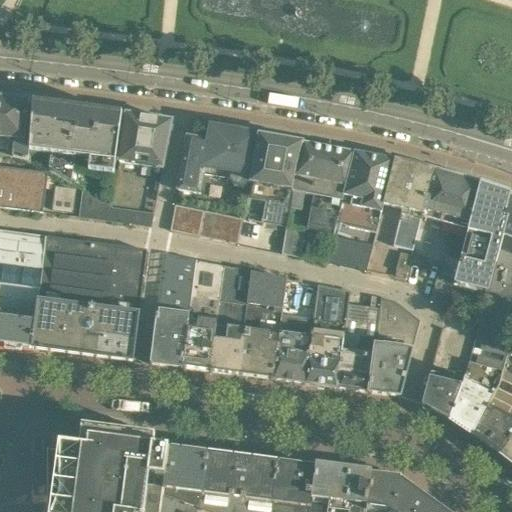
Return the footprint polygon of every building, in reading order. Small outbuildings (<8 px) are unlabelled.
[(24,142),(29,102),(0,99),(0,155),(12,159),(27,163),(29,151),(29,143),(24,142)] [(33,102),(29,143),(29,151),(50,154),(48,172),(70,185),(74,157),(85,159),(90,110),(33,102)] [(90,110),(85,159),(89,159),(88,171),(113,174),(121,115),(90,110)] [(162,169),(171,122),(126,115),(119,163),(162,169)] [(249,185),(258,136),(211,128),(208,141),(187,138),(178,191),(201,195),(204,176),(229,179),(234,187),(242,188),(249,183),(249,185)] [(302,144),(258,136),(249,185),(251,185),(248,199),(270,203),(272,195),(274,195),(272,210),(264,208),(262,222),(245,218),(240,245),(239,245),(239,246),(240,246),(241,244),(282,253),(286,229),(286,227),(287,224),(288,223),(290,209),(302,144)] [(313,197),(306,232),(334,238),(337,225),(336,225),(342,203),(343,197),(354,154),(302,144),(290,209),(301,211),(304,195),(313,197)] [(343,197),(342,203),(336,225),(337,225),(345,226),(344,228),(376,234),(381,214),(383,206),(394,162),(354,153),(354,154),(343,197)] [(421,221),(421,217),(433,171),(394,162),(383,206),(402,210),(398,221),(408,224),(409,218),(412,219),(421,221)] [(0,208),(42,214),(43,210),(47,174),(0,167),(0,208)] [(421,217),(467,231),(479,185),(433,171),(421,217)] [(510,195),(479,185),(467,231),(454,281),(453,285),(487,293),(508,218),(504,217),(510,195)] [(56,189),(53,211),(71,213),(74,191),(56,189)] [(82,193),(79,214),(79,219),(150,228),(153,215),(112,209),(82,193)] [(481,317),(468,363),(502,373),(508,349),(507,349),(511,331),(511,196),(510,195),(504,217),(508,218),(487,293),(481,316),(481,317)] [(203,212),(198,237),(236,245),(241,220),(203,212)] [(281,255),(299,259),(304,232),(286,229),(282,253),(281,255)] [(0,232),(0,316),(35,321),(46,239),(0,232)] [(326,264),(365,273),(372,246),(334,238),(332,238),(326,264)] [(132,362),(146,252),(46,239),(35,321),(32,349),(72,354),(132,362)] [(395,271),(407,274),(412,256),(400,253),(395,271)] [(195,262),(164,255),(157,312),(168,313),(168,315),(175,316),(175,314),(188,316),(195,262)] [(459,260),(445,256),(440,276),(454,279),(459,260)] [(223,267),(195,262),(188,316),(181,369),(209,373),(223,267)] [(209,373),(240,377),(246,333),(243,332),(246,307),(231,304),(235,270),(223,267),(209,373)] [(282,310),(286,281),(235,270),(231,304),(246,307),(243,332),(246,333),(240,377),(272,382),(279,333),(282,310)] [(445,314),(453,285),(454,281),(436,277),(430,300),(429,301),(445,314)] [(317,287),(310,338),(304,386),(305,385),(336,389),(348,307),(350,294),(317,287)] [(336,389),(367,393),(379,299),(371,298),(370,310),(348,307),(336,389)] [(367,393),(399,398),(412,350),(419,322),(393,302),(379,299),(367,393)] [(168,313),(157,312),(157,317),(156,317),(150,365),(181,369),(188,316),(175,314),(175,316),(168,315),(168,313)] [(0,345),(32,349),(35,321),(0,316),(0,345)] [(302,385),(304,386),(310,338),(279,333),(272,382),(275,382),(302,385)] [(498,385),(502,373),(468,363),(463,381),(448,420),(472,435),(487,407),(494,393),(498,385)] [(448,420),(463,381),(430,374),(422,406),(448,420)] [(472,435),(498,454),(511,436),(511,420),(487,407),(472,435)] [(159,511),(168,448),(153,446),(154,435),(81,425),(78,446),(59,443),(59,451),(47,450),(46,489),(60,489),(59,496),(58,495),(51,511),(159,511)] [(511,436),(498,454),(511,465),(511,436)] [(206,453),(168,448),(159,511),(174,511),(178,501),(198,509),(206,453)] [(237,457),(206,453),(198,509),(207,511),(270,511),(277,463),(237,457)] [(308,511),(315,468),(277,463),(270,511),(308,511)] [(365,511),(371,475),(315,468),(308,511),(365,511)] [(445,511),(400,479),(371,475),(365,511),(445,511)]
